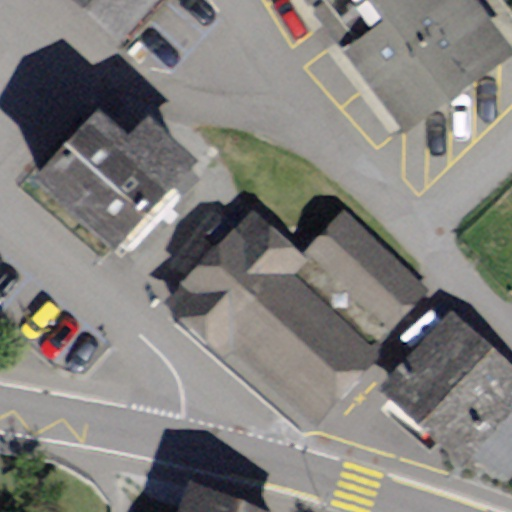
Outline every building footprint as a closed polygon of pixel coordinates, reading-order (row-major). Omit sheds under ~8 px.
[(59,0),(119,49),(164,0),(59,0)] [(511,74),(511,38),(480,0),(318,0),(431,139),(511,74)] [(114,109),(42,192),(130,268),(219,164),(169,121),(152,141),(114,109)] [(251,213),(171,305),(316,430),(430,297),(343,222),(308,262),(251,213)] [(511,378),(453,322),(385,392),(466,470),(511,421),(511,378)] [(251,511),(189,488),(180,511),(251,511)]
